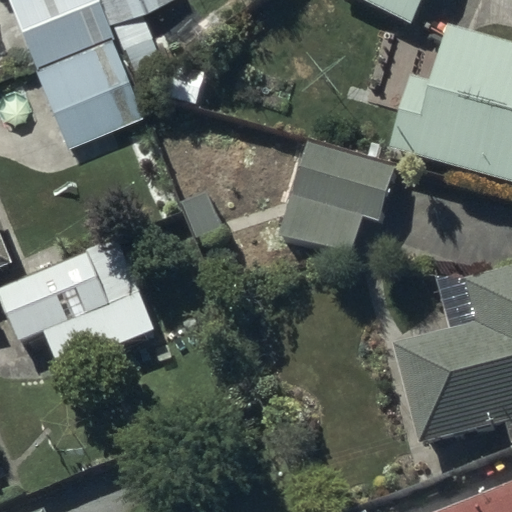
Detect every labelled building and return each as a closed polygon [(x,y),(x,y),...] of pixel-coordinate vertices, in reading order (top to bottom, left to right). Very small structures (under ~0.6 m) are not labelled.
[(7,0),(67,140),(111,121),(129,163),(159,150),(120,57),(156,42),(139,2),(143,0),(7,0)] [(432,0),(357,0),(418,30),(432,0)] [(447,0),(414,110),(511,140),(511,4),(497,0),(447,0)] [(400,169),(314,145),(286,240),(356,260),(368,218),(384,223),(400,169)] [(430,418),(511,395),(511,241),(462,255),(472,292),(400,312),(430,418)] [(121,243),(3,296),(26,348),(49,337),(66,375),(161,333),(121,243)] [(511,511),(511,460),(398,507),(399,511),(511,511)] [(0,511),(44,511),(30,473),(0,484),(0,511)]
